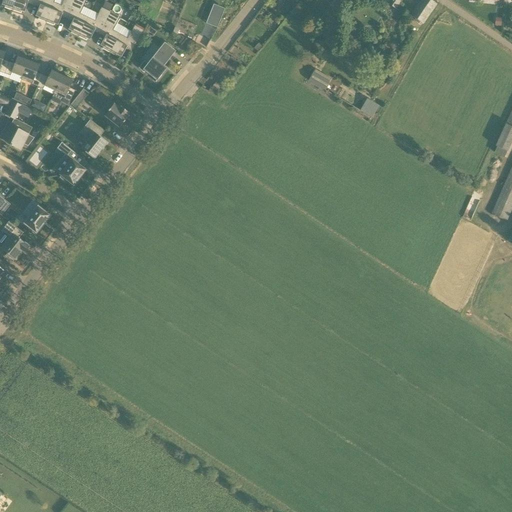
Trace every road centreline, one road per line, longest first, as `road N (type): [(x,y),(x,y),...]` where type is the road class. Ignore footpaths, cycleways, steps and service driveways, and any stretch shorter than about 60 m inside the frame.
road 1 (unclassified): [(0,31),(64,53),(164,114)]
road 2 (unclassified): [(164,114),(255,0)]
road 3 (unclassified): [(81,215),(164,114)]
road 4 (unclassified): [(0,317),(81,215)]
